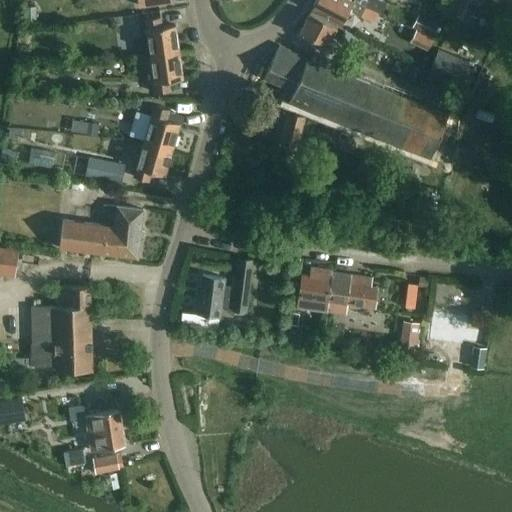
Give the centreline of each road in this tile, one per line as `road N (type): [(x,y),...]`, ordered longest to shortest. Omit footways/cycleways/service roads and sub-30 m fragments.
road 1 (residential): [(186,228),(507,274)]
road 2 (residential): [(199,511),(166,418),(159,360),(186,228)]
road 3 (residential): [(186,228),(233,49)]
